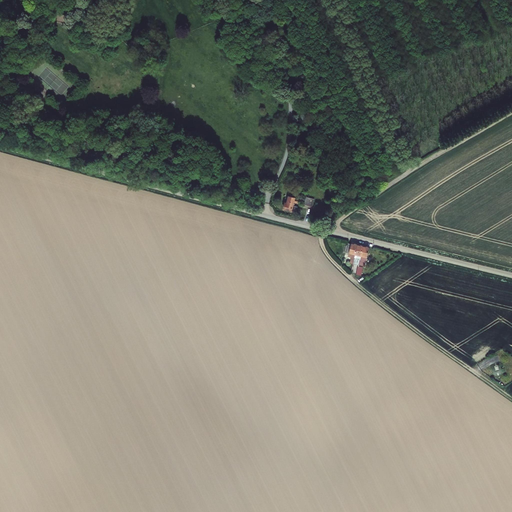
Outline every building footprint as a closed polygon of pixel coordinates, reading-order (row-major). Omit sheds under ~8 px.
[(284,204),(282,209),(293,212),(296,202),(292,201),(293,199),(288,197),(286,204),(284,204)] [(303,205),(312,207),(314,199),(306,197),(303,205)] [(355,249),(347,247),(341,265),(344,266),(346,259),(349,260),(347,267),(349,267),(355,249)] [(355,249),(349,267),(352,268),(354,261),(357,262),(361,251),(355,249)] [(366,252),(361,251),(357,262),(356,265),(358,265),(359,262),(363,263),(366,252)] [(361,276),(364,267),(358,266),(355,274),(361,276)]
